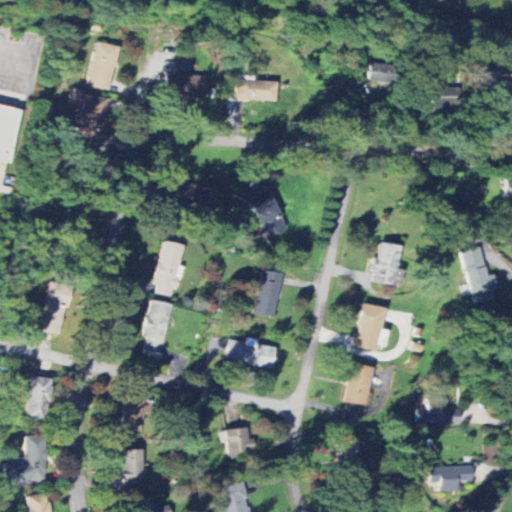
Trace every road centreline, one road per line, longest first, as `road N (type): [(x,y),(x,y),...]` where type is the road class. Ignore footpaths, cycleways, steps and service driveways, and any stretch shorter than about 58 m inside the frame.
road 1 (residential): [(85,511),(84,393),(153,24)]
road 2 (residential): [(133,137),(511,157)]
road 3 (residential): [(307,511),(295,438),(354,149)]
road 4 (residential): [(300,409),(0,348)]
